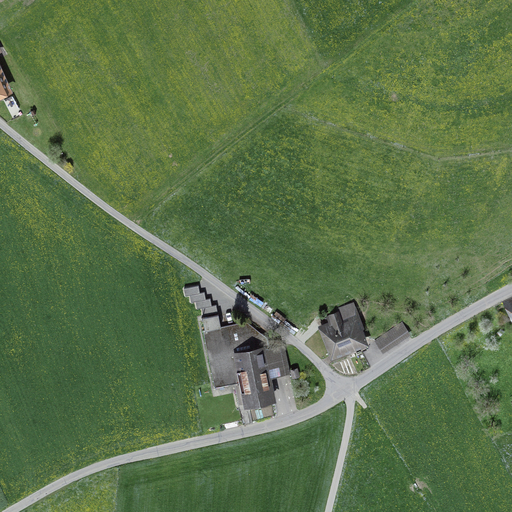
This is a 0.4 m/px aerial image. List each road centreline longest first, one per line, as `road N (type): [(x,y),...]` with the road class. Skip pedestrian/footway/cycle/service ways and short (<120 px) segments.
road 1 (unclassified): [(345,392),(310,357),(0,126)]
road 2 (unclassified): [(345,392),(284,421),(93,468),(9,511)]
road 3 (unclassified): [(511,289),(345,392)]
road 4 (track): [(330,511),(350,425),(345,392)]
